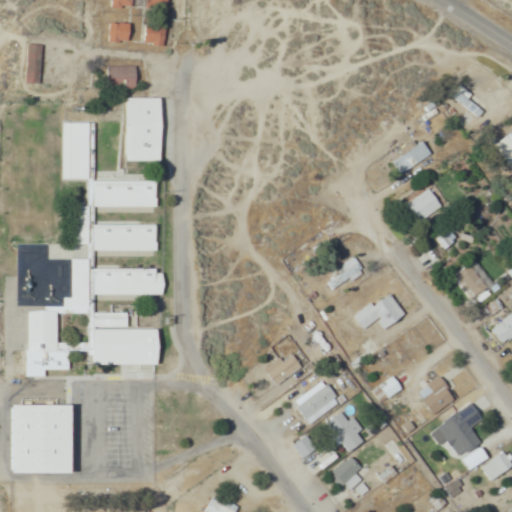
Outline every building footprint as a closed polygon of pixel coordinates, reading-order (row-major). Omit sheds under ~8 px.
[(117,0),(106,0),(108,8),(118,6),(117,0)] [(124,43),(124,23),(103,23),(103,43),(124,43)] [(20,83),(37,83),(37,46),(20,46),(20,83)] [(130,89),(130,67),(102,67),(102,89),(130,89)] [(466,95),(453,86),(445,97),(474,118),(479,111),(463,100),(466,95)] [(154,99),(119,99),(119,161),(154,161),(154,99)] [(87,309),(87,294),(156,295),(156,269),(88,268),(88,251),(149,251),(149,225),(87,224),(87,207),(108,208),(108,212),(148,213),(148,180),(88,179),(89,123),(56,122),(55,181),(81,181),(81,205),(65,205),(65,243),(46,242),(46,259),(64,259),(64,298),(58,298),(58,309),(87,309)] [(487,146),(511,175),(511,174),(511,145),(502,133),(487,146)] [(427,157),(419,143),(386,159),(394,174),(427,157)] [(433,207),(420,189),(398,205),(412,223),(433,207)] [(449,238),(439,227),(428,238),(438,249),(449,238)] [(358,273),(349,257),(319,275),(328,290),(358,273)] [(487,285),(469,259),(445,275),(464,302),(487,285)] [(346,313),(355,330),(373,320),(377,328),(398,317),(385,293),(346,313)] [(19,376),(38,377),(38,368),(62,368),(62,351),(83,351),(83,364),(149,365),(149,329),(121,328),(121,313),(84,312),(84,342),(49,342),(50,311),(20,310),(19,376)] [(484,329),(497,345),(511,333),(511,320),(506,313),(484,329)] [(287,354),(276,361),(271,354),(256,366),(271,386),(296,367),(287,354)] [(396,389),(386,377),(373,387),(383,399),(396,389)] [(449,398),(432,377),(420,386),(425,393),(416,401),(428,415),(449,398)] [(334,402),(319,382),(289,404),(304,425),(334,402)] [(0,472),(59,473),(59,404),(0,403),(0,472)] [(452,458),(475,443),(464,427),(475,420),(465,404),(432,425),(452,458)] [(348,417),(340,421),(336,413),(322,419),(338,452),(359,441),(348,417)] [(476,467),(487,482),(511,464),(500,450),(476,467)] [(355,470),(344,457),(327,472),(352,500),(363,490),(350,474),(355,470)] [(230,511),(234,508),(211,493),(199,511),(230,511)]
